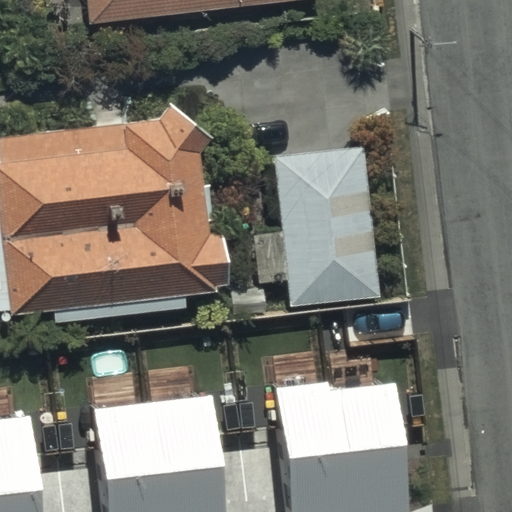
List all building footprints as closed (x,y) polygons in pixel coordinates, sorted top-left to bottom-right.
[(86,0),(88,12),(207,0),(86,0)] [(0,299),(41,294),(43,312),(184,295),(182,277),(227,272),(219,206),(204,207),(195,132),(207,118),(169,86),(156,101),(0,119),(0,299)] [(365,140),(274,149),(289,289),(379,279),(365,140)] [(407,511),(392,372),(273,386),(287,511),(407,511)] [(223,511),(210,396),(94,410),(105,511),(223,511)] [(42,511),(32,415),(0,418),(0,511),(42,511)]
